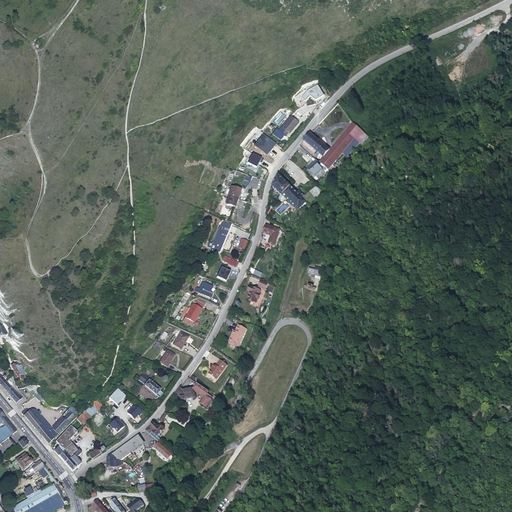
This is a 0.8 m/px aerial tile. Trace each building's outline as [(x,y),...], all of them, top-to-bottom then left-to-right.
[(280,126),(288,133),(296,123),(289,117),(280,126)] [(369,138),(353,124),(330,148),(342,159),(361,142),(363,144),(369,138)] [(330,148),(311,131),(305,139),(316,149),(313,152),(316,155),(319,152),(324,156),(321,159),(323,160),(331,168),(342,159),(330,148)] [(252,153),(247,161),(256,167),(261,158),(252,153)] [(318,178),(320,177),(331,168),(323,160),(320,163),(318,161),(316,161),(312,165),(312,167),(314,168),(313,169),(317,173),(315,175),(318,178)] [(273,183),(272,186),(282,196),(284,194),(287,198),(295,189),(279,174),(273,183)] [(226,195),(234,198),(238,190),(229,186),(226,195)] [(295,189),(287,198),(299,210),(307,201),(301,196),(305,193),(299,188),(297,191),(295,189)] [(226,195),(222,204),(230,207),(234,198),(226,195)] [(223,248),(226,242),(223,241),(228,229),(226,228),(229,222),(222,218),(213,235),(215,236),(212,243),(223,248)] [(226,242),(234,224),(229,222),(226,228),(228,229),(223,241),(226,242)] [(279,228),(265,223),(263,231),(262,232),(271,234),(268,241),(274,243),(276,236),(279,228)] [(241,238),(237,247),(243,249),(247,240),(241,238)] [(224,261),(236,267),(239,261),(227,255),(224,261)] [(220,266),(216,276),(226,280),(230,270),(220,266)] [(260,278),(262,273),(254,269),(252,274),(260,278)] [(193,287),(204,292),(209,282),(204,279),(200,285),(196,282),(193,287)] [(268,283),(261,281),(259,287),(265,290),(268,283)] [(260,293),(249,288),(247,294),(249,294),(246,302),(255,305),(260,293)] [(187,292),(171,324),(173,325),(189,293),(187,292)] [(185,319),(195,325),(202,310),(193,305),(185,319)] [(193,328),(195,325),(185,319),(183,323),(193,328)] [(234,331),(229,343),(238,347),(246,329),(238,325),(236,332),(234,331)] [(171,345),(179,350),(186,337),(179,332),(171,345)] [(159,362),(165,366),(172,354),(165,351),(159,362)] [(191,359),(184,355),(180,361),(178,360),(176,362),(177,363),(173,369),(181,374),(191,359)] [(227,364),(219,360),(215,366),(213,365),(211,367),(212,368),(208,374),(217,379),(227,364)] [(15,361),(10,364),(18,375),(23,372),(15,361)] [(35,375),(31,378),(34,383),(36,386),(40,383),(35,375)] [(17,392),(8,379),(0,384),(2,386),(15,405),(23,399),(19,394),(17,392)] [(137,380),(131,387),(138,392),(142,387),(139,385),(140,383),(137,380)] [(155,395),(159,399),(163,394),(151,385),(153,383),(150,381),(144,389),(154,397),(155,395)] [(207,397),(210,393),(198,386),(194,392),(204,399),(201,405),(206,408),(212,400),(207,397)] [(181,390),(177,395),(183,399),(181,402),(184,405),(196,400),(193,393),(188,395),(181,390)] [(99,396),(93,400),(92,401),(93,403),(85,409),(79,416),(78,417),(85,422),(87,419),(100,408),(105,405),(99,396)] [(74,406),(71,405),(67,410),(75,416),(79,410),(75,406),(74,406)] [(35,408),(25,416),(49,446),(56,439),(62,433),(73,418),(68,414),(63,420),(61,419),(53,429),(35,408)] [(0,440),(14,428),(0,410),(0,419),(4,424),(0,425),(0,440)] [(75,416),(67,410),(65,412),(68,414),(73,418),(75,416)] [(71,473),(82,465),(77,458),(84,453),(74,441),(81,433),(79,431),(80,429),(73,423),(59,441),(64,447),(56,453),(71,473)] [(143,434),(149,438),(152,435),(158,439),(160,436),(161,436),(164,431),(160,427),(159,429),(154,425),(150,429),(143,434)] [(158,439),(152,435),(149,438),(159,444),(162,441),(158,439)] [(19,444),(24,440),(21,436),(14,441),(12,440),(7,444),(12,450),(19,444)] [(120,462),(121,463),(132,456),(131,454),(145,444),(143,441),(142,442),(139,439),(114,457),(120,462)] [(24,451),(29,446),(24,440),(19,444),(24,451)] [(12,450),(5,455),(7,458),(13,453),(16,457),(24,451),(19,444),(12,450)] [(168,453),(157,445),(155,449),(166,456),(168,453)] [(93,460),(102,453),(99,449),(90,455),(93,460)] [(13,453),(7,458),(10,462),(16,457),(13,453)] [(19,464),(27,458),(25,454),(17,461),(19,464)] [(106,460),(107,469),(118,468),(120,466),(120,462),(114,457),(112,456),(106,460)] [(24,469),(32,463),(27,458),(19,464),(24,469)] [(35,475),(45,468),(42,463),(37,467),(38,468),(33,472),(35,475)] [(117,474),(127,486),(136,478),(127,467),(117,474)] [(14,511),(56,511),(64,508),(68,506),(66,502),(64,503),(61,497),(63,496),(58,489),(57,490),(55,485),(42,492),(41,491),(34,495),(35,496),(30,499),(23,502),(13,509),(14,511)] [(111,511),(122,511),(115,502),(110,506),(108,504),(107,505),(111,511)] [(127,508),(130,511),(136,511),(140,509),(135,502),(127,508)] [(105,511),(103,508),(98,503),(94,505),(92,507),(96,511),(105,511)]
